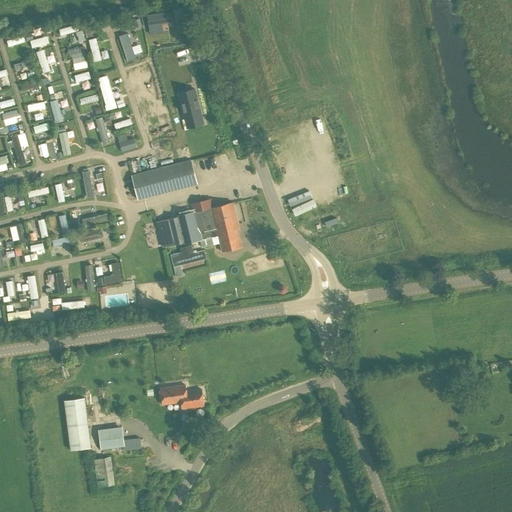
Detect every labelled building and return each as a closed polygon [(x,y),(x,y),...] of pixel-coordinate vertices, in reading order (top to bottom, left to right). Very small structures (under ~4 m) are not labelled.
[(173,13),(144,17),(145,24),(159,22),(160,25),(162,25),(162,21),(174,20),(174,21),(186,20),(184,7),(172,8),(173,13)] [(76,26),(59,30),(61,37),(78,33),(76,26)] [(135,58),(127,33),(119,36),(127,60),(135,58)] [(23,37),(7,40),(9,48),(25,44),(23,37)] [(46,37),(29,41),(31,49),(48,45),(46,37)] [(88,40),(95,64),(102,62),(96,38),(88,40)] [(168,43),(173,62),(191,57),(186,39),(168,43)] [(84,46),(66,49),(68,59),(86,56),(84,46)] [(45,51),(37,52),(42,74),(50,73),(45,51)] [(165,59),(157,61),(159,69),(168,67),(165,59)] [(29,62),(14,65),(16,72),(31,69),(29,62)] [(128,69),(130,79),(153,72),(150,62),(128,69)] [(169,72),(174,87),(194,80),(188,65),(169,72)] [(90,73),(75,77),(76,84),(92,80),(90,73)] [(108,77),(100,79),(107,106),(115,104),(108,77)] [(38,83),(22,87),(23,93),(39,89),(38,83)] [(136,95),(138,103),(162,96),(159,88),(136,95)] [(195,89),(178,93),(185,121),(202,117),(195,89)] [(97,96),(80,100),(82,106),(99,102),(97,96)] [(14,100),(0,103),(0,106),(1,109),(16,106),(14,100)] [(58,100),(51,101),(56,123),(63,121),(58,100)] [(43,102),(29,106),(30,113),(45,110),(43,102)] [(161,105),(146,109),(148,116),(163,112),(161,105)] [(18,112),(2,116),(5,127),(20,123),(18,112)] [(168,116),(146,122),(148,130),(170,123),(168,116)] [(104,119),(97,121),(102,146),(110,144),(104,119)] [(130,121),(114,124),(116,130),(131,126),(130,121)] [(48,124),(34,127),(36,135),(50,132),(48,124)] [(115,133),(117,141),(134,137),(132,128),(115,133)] [(65,135),(59,136),(64,157),(70,156),(65,135)] [(20,137),(12,139),(18,168),(26,166),(20,137)] [(53,143),(46,144),(50,160),(57,159),(53,143)] [(7,158),(0,159),(0,168),(9,166),(7,158)] [(137,200),(198,184),(192,159),(131,175),(137,200)] [(82,173),(87,197),(94,195),(89,172),(82,173)] [(70,181),(72,190),(78,189),(76,179),(70,181)] [(56,185),(59,203),(65,202),(61,184),(56,185)] [(48,187),(29,191),(30,199),(50,195),(48,187)] [(4,199),(8,214),(13,213),(10,197),(4,199)] [(215,207),(213,198),(191,203),(193,212),(174,216),(174,217),(166,219),(156,221),(162,248),(172,245),(181,243),(181,244),(200,240),(202,247),(214,245),(220,243),(222,252),(242,247),(238,229),(240,229),(233,202),(215,207)] [(60,216),(63,234),(70,233),(66,215),(60,216)] [(107,215),(83,220),(84,227),(109,222),(107,215)] [(39,221),(42,240),(47,239),(44,220),(39,221)] [(15,225),(19,245),(26,243),(22,224),(15,225)] [(102,232),(80,237),(81,244),(104,239),(102,232)] [(32,233),(32,242),(40,242),(40,233),(32,233)] [(69,239),(53,242),(54,248),(70,244),(69,239)] [(42,244),(31,246),(32,254),(44,251),(42,244)] [(193,250),(191,245),(184,247),(180,248),(181,252),(179,253),(179,252),(170,254),(174,267),(176,277),(183,275),(180,265),(205,259),(203,250),(196,252),(196,250),(193,250)] [(52,250),(44,251),(45,259),(52,259),(52,250)] [(113,276),(104,277),(105,285),(121,282),(118,263),(111,264),(113,276)] [(85,267),(88,292),(95,292),(92,266),(85,267)] [(64,273),(56,274),(59,295),(67,294),(64,273)] [(34,276),(28,277),(32,300),(38,299),(34,276)] [(12,281),(6,282),(9,300),(15,298),(12,281)] [(282,294),(285,293),(287,290),(287,287),(284,285),(280,285),(278,288),(279,292),(282,294)] [(82,301),(62,303),(63,313),(83,311),(82,301)] [(28,309),(8,313),(10,323),(30,318),(28,309)] [(187,391),(186,384),(160,388),(162,405),(181,402),(181,408),(204,405),(202,389),(187,391)] [(70,450),(91,447),(85,397),(64,400),(70,450)] [(124,439),(122,427),(115,427),(115,429),(104,430),(104,429),(98,430),(100,449),(124,446),(124,451),(142,449),(140,437),(124,439)] [(94,458),(97,487),(115,485),(111,456),(94,458)]
